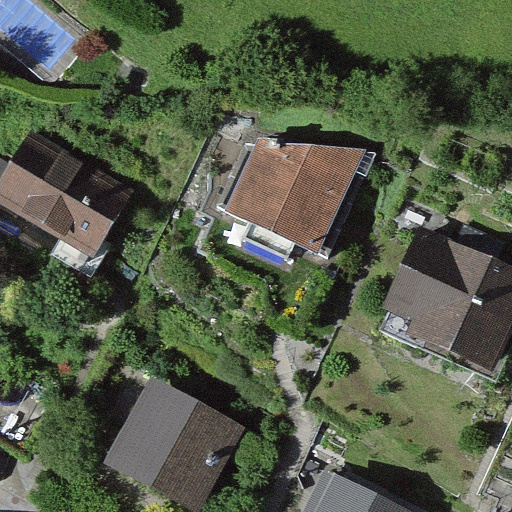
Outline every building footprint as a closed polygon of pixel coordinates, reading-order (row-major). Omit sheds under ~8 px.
[(129,194),(32,137),(0,190),(0,196),(94,253),(129,194)] [(361,154),(262,149),(233,207),(316,247),(361,154)] [(511,311),(511,274),(423,236),(386,322),(489,366),(511,311)] [(237,433),(156,388),(114,464),(194,509),(237,433)] [(397,511),(334,482),(319,511),(397,511)]
